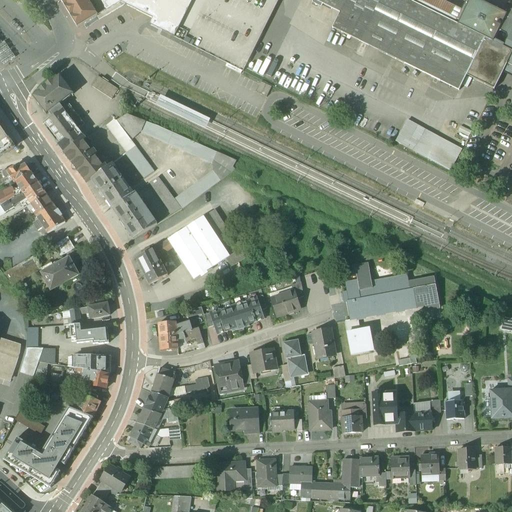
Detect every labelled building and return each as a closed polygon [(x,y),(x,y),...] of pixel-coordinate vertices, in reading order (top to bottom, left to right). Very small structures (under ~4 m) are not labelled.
[(87,0),(60,0),(78,29),(98,17),(87,0)] [(87,0),(98,17),(126,0),(87,0)] [(277,0),(239,0),(231,17),(222,35),(151,0),(140,0),(138,5),(133,2),(128,0),(127,0),(133,9),(160,23),(157,30),(243,72),(277,0)] [(151,0),(222,35),(231,17),(239,0),(151,0)] [(507,14),(478,0),(469,0),(457,25),(407,0),(312,0),(340,13),(332,29),(459,91),(466,76),(485,39),(492,43),(491,44),(492,44),(493,43),(492,43),(493,43),(505,16),(506,17),(507,14)] [(511,19),(506,17),(505,16),(493,43),(497,45),(498,42),(504,45),(503,47),(511,51),(511,52),(503,71),(511,75),(511,19)] [(12,22),(10,24),(18,31),(19,29),(12,22)] [(0,61),(3,65),(15,58),(4,42),(2,43),(0,39),(0,61)] [(492,43),(485,39),(466,76),(494,89),(503,71),(511,52),(511,51),(503,47),(504,45),(498,42),(497,45),(493,43),(492,43),(493,43),(492,44),(491,44),(492,43)] [(73,95),(59,76),(59,77),(53,82),(52,81),(39,91),(39,92),(33,97),(32,97),(38,105),(38,106),(44,112),(44,113),(46,116),(49,114),(46,110),(56,101),(59,105),(65,101),(73,95)] [(103,80),(98,77),(92,87),(97,90),(103,80)] [(113,87),(103,80),(97,90),(107,97),(113,87)] [(261,82),(256,93),(261,95),(266,85),(261,82)] [(266,85),(261,95),(266,98),(271,88),(266,85)] [(113,87),(107,97),(112,100),(118,90),(113,87)] [(209,129),(213,118),(163,96),(158,107),(209,129)] [(69,105),(63,110),(59,105),(56,101),(46,110),(49,114),(52,118),(45,124),(60,144),(57,146),(63,154),(84,138),(75,126),(81,121),(69,105)] [(145,122),(127,115),(116,122),(130,142),(141,133),(141,132),(145,122)] [(114,120),(106,127),(127,154),(135,148),(130,142),(116,122),(114,120)] [(452,171),(464,148),(407,120),(396,143),(452,171)] [(217,153),(145,122),(141,132),(141,133),(212,164),(217,153)] [(0,156),(14,148),(14,147),(13,147),(8,139),(8,138),(7,138),(5,135),(5,134),(4,134),(0,127),(0,156)] [(108,168),(84,138),(63,154),(86,184),(92,180),(108,168)] [(154,173),(135,148),(127,154),(125,155),(144,180),(154,173)] [(236,162),(217,153),(212,164),(213,172),(220,182),(235,170),(233,168),(236,162)] [(108,168),(92,180),(108,203),(129,189),(113,164),(108,168)] [(9,171),(7,173),(9,176),(14,184),(16,183),(15,183),(31,173),(25,165),(16,170),(15,168),(9,171)] [(175,200),(174,201),(181,210),(220,182),(213,172),(175,200)] [(38,184),(31,173),(15,183),(16,183),(20,190),(15,190),(10,193),(14,198),(38,184)] [(175,200),(158,178),(148,184),(172,216),(181,210),(174,201),(175,200)] [(45,195),(38,184),(14,198),(1,206),(5,213),(14,208),(13,207),(27,199),(30,204),(45,195)] [(10,193),(0,198),(0,204),(1,206),(14,198),(10,193)] [(53,206),(45,195),(30,204),(34,209),(32,211),(35,216),(36,216),(53,206)] [(157,226),(138,199),(116,214),(133,240),(157,226)] [(53,206),(36,216),(39,221),(37,222),(42,229),(44,228),(48,234),(64,223),(53,206)] [(212,230),(222,223),(214,211),(204,218),(212,230)] [(212,230),(204,218),(186,229),(207,261),(212,268),(227,259),(229,257),(212,230)] [(245,259),(222,223),(212,230),(229,257),(227,259),(232,268),(245,259)] [(186,229),(154,250),(158,257),(173,248),(189,273),(207,261),(186,229)] [(68,238),(54,246),(60,257),(74,249),(68,238)] [(144,255),(137,259),(146,276),(148,275),(163,267),(158,257),(154,250),(144,255)] [(34,256),(3,274),(12,284),(40,268),(34,256)] [(69,258),(53,267),(51,263),(39,270),(51,291),(78,275),(73,266),(75,264),(72,258),(69,259),(69,258)] [(207,261),(189,273),(194,280),(212,268),(207,261)] [(407,276),(371,282),(369,272),(368,265),(354,267),(357,281),(345,283),(347,293),(345,293),(350,322),(358,320),(403,312),(417,309),(413,290),(410,290),(409,283),(407,276)] [(163,267),(148,275),(153,283),(168,276),(163,267)] [(434,278),(409,283),(410,290),(413,290),(417,309),(426,308),(426,311),(440,309),(434,278)] [(301,283),(291,286),(293,292),(294,291),(297,300),(304,298),(301,283)] [(293,292),(271,299),(277,318),(300,310),(297,300),(294,291),(293,292)] [(263,296),(257,298),(261,311),(267,309),(263,296)] [(257,298),(248,301),(248,302),(219,312),(219,311),(210,314),(214,327),(217,335),(232,330),(233,332),(249,327),(249,324),(264,319),(261,311),(257,298)] [(107,304),(88,308),(89,314),(90,320),(110,316),(107,304)] [(88,308),(71,311),(71,319),(72,326),(80,325),(79,315),(89,314),(88,308)] [(201,308),(186,312),(188,318),(203,314),(201,308)] [(210,314),(204,316),(207,329),(214,327),(210,314)] [(360,331),(358,320),(350,322),(345,322),(347,334),(360,331)] [(176,323),(159,324),(160,337),(176,336),(193,331),(190,323),(177,327),(176,323)] [(108,328),(81,330),(80,325),(72,326),(70,326),(71,343),(77,342),(77,344),(93,343),(93,345),(109,344),(108,328)] [(38,328),(27,329),(27,348),(38,349),(38,328)] [(193,331),(176,336),(177,341),(185,340),(185,342),(196,339),(197,345),(204,343),(200,329),(193,331)] [(330,330),(313,333),(318,361),(335,357),(330,330)] [(360,331),(347,334),(351,355),(373,351),(369,330),(360,331)] [(176,336),(160,337),(161,351),(177,350),(177,341),(176,336)] [(21,346),(0,339),(0,372),(12,377),(20,354),(21,346)] [(305,356),(301,356),(298,341),(284,344),(287,365),(290,377),(308,373),(305,356)] [(43,349),(27,349),(26,354),(20,373),(33,377),(43,349)] [(55,349),(44,349),(39,363),(55,366),(55,349)] [(272,350),(252,354),(254,365),(255,374),(276,370),(272,350)] [(110,357),(77,356),(77,369),(92,372),(109,375),(110,357)] [(410,359),(399,361),(400,367),(411,365),(410,359)] [(238,363),(215,367),(219,388),(227,386),(228,392),(243,390),(242,386),(239,368),(238,363)] [(254,365),(248,366),(250,380),(256,379),(255,374),(254,365)] [(287,365),(281,367),(284,383),(291,382),(290,377),(287,365)] [(248,366),(239,368),(242,386),(251,384),(250,380),(248,366)] [(343,367),(332,369),(334,380),(345,378),(343,367)] [(92,372),(78,369),(77,380),(86,381),(90,382),(92,372)] [(175,375),(160,370),(158,376),(173,381),(175,375)] [(109,375),(92,372),(90,382),(89,386),(107,388),(109,375)] [(173,381),(158,376),(152,394),(167,399),(169,390),(173,381)] [(207,378),(195,381),(196,386),(197,392),(210,389),(207,378)] [(196,386),(185,387),(186,394),(197,392),(196,386)] [(185,387),(169,390),(167,399),(186,394),(185,387)] [(335,399),(335,387),(326,387),(326,399),(335,399)] [(511,390),(509,391),(490,391),(491,400),(483,400),(483,418),(491,418),(492,419),(511,418),(511,390)] [(63,397),(51,392),(48,399),(60,404),(63,397)] [(167,399),(152,394),(144,410),(161,416),(162,412),(167,399)] [(373,396),(375,425),(384,425),(384,421),(396,421),(396,433),(415,432),(414,414),(397,415),(396,394),(373,396)] [(87,397),(83,395),(80,404),(63,397),(60,404),(69,408),(93,418),(101,403),(97,401),(98,399),(88,395),(87,397)] [(192,399),(174,402),(175,409),(176,409),(190,407),(191,407),(193,406),(192,399)] [(440,401),(431,402),(431,408),(434,408),(434,414),(441,414),(440,401)] [(463,402),(445,403),(446,421),(464,420),(463,402)] [(326,403),(309,403),(310,415),(311,431),(330,430),(330,420),(327,420),(326,403)] [(93,418),(69,408),(54,432),(77,445),(93,418)] [(162,412),(161,416),(162,416),(159,421),(169,419),(170,423),(178,422),(176,409),(175,409),(162,412)] [(256,412),(235,413),(236,418),(230,419),(231,432),(248,431),(249,434),(258,434),(257,409),(256,409),(256,412)] [(161,416),(144,410),(136,424),(154,431),(159,421),(162,416),(161,416)] [(360,411),(342,412),(342,418),(343,435),(361,434),(361,421),(360,411)] [(293,412),(271,413),(272,433),(281,433),(281,432),(294,431),(294,421),(293,412)] [(431,413),(414,414),(415,432),(432,431),(431,413)] [(302,421),(294,421),(294,431),(296,431),(296,432),(302,432),(302,421)] [(154,431),(136,424),(127,442),(140,449),(143,445),(149,447),(153,439),(157,432),(154,431)] [(180,429),(168,430),(169,437),(169,441),(181,440),(180,429)] [(168,430),(157,432),(153,439),(169,437),(168,430)] [(54,432),(42,453),(36,463),(54,473),(60,465),(65,466),(77,445),(54,432)] [(42,453),(17,438),(4,461),(51,488),(59,476),(54,473),(36,463),(42,453)] [(510,448),(496,449),(496,465),(511,465),(510,448)] [(474,450),(458,451),(459,471),(475,470),(475,468),(474,456),(474,450)] [(429,457),(421,457),(421,476),(439,475),(439,470),(438,454),(429,455),(429,457)] [(401,458),(390,459),(391,477),(401,477),(401,479),(408,479),(409,479),(409,471),(408,460),(401,460),(401,458)] [(378,459),(360,460),(360,461),(359,477),(360,477),(375,476),(377,476),(378,476),(378,475),(378,459)] [(360,461),(343,461),(342,482),(357,482),(359,482),(360,477),(359,477),(360,461)] [(275,462),(258,463),(258,480),(266,480),(266,487),(276,487),(276,475),(275,462)] [(244,465),(217,466),(218,492),(233,491),(233,481),(244,481),(245,480),(244,473),(244,465)] [(200,466),(175,467),(176,478),(200,477),(200,466)] [(116,471),(110,467),(101,481),(113,488),(120,492),(129,479),(122,475),(124,472),(118,468),(116,471)] [(175,467),(146,469),(146,480),(176,478),(175,467)] [(312,469),(290,468),(290,475),(289,484),(290,484),(301,484),(301,498),(306,498),(306,494),(311,494),(312,484),(311,484),(312,469)] [(385,474),(378,475),(378,476),(377,476),(378,483),(378,487),(386,487),(385,474)] [(113,488),(102,481),(99,487),(109,493),(113,488)] [(342,482),(342,485),(333,485),(333,499),(350,500),(350,489),(357,489),(357,482),(342,482)] [(333,485),(312,484),(311,494),(306,494),(306,498),(333,499),(333,485)] [(109,493),(99,487),(93,497),(103,503),(109,493)] [(93,497),(91,496),(84,508),(90,511),(98,511),(99,511),(98,511),(101,511),(106,506),(103,503),(93,497)] [(188,511),(191,498),(180,497),(177,511),(188,511)] [(217,499),(210,499),(209,509),(215,510),(217,499)]
